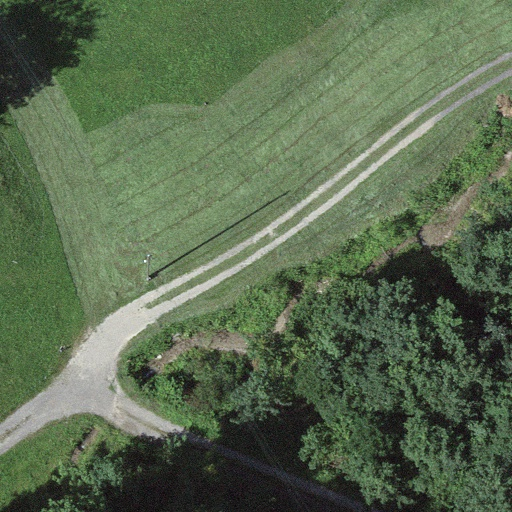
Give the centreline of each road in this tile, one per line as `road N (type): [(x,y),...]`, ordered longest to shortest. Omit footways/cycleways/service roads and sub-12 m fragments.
road 1 (track): [(511,68),(475,84),(290,235),(67,381)]
road 2 (track): [(0,422),(67,381),(276,493),(340,511)]
